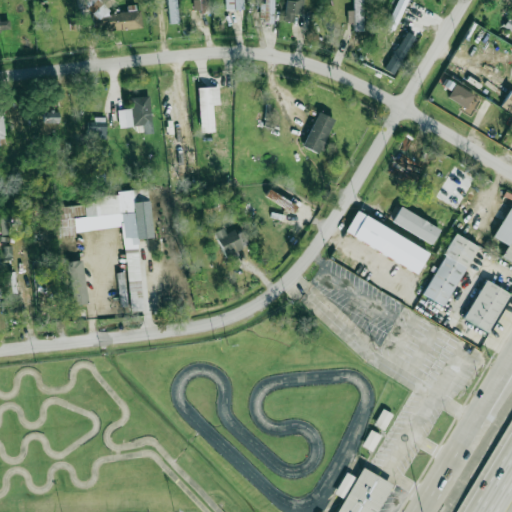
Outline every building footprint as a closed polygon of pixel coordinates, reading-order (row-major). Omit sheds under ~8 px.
[(166,0),(168,24),(177,23),(176,0),(166,0)] [(207,0),(192,0),(193,11),(208,11),(207,0)] [(244,11),(244,0),(225,0),(225,11),(244,11)] [(275,0),(265,0),(265,23),(275,23),(275,0)] [(293,23),(294,14),(299,15),(301,0),(287,0),(283,21),(293,23)] [(362,0),(353,0),(353,31),(362,31),(362,0)] [(394,30),(407,0),(397,0),(386,26),(394,30)] [(140,11),(93,16),(95,33),(142,28),(140,11)] [(0,29),(9,29),(8,20),(0,21),(0,29)] [(414,37),(406,33),(392,58),(400,62),(414,37)] [(447,98),(470,110),(477,96),(454,84),(447,98)] [(200,131),(210,131),(210,89),(200,89),(200,131)] [(511,113),(511,91),(509,90),(501,108),(511,113)] [(168,137),(177,136),(171,91),(162,92),(168,137)] [(131,98),(132,126),(150,125),(149,97),(131,98)] [(60,131),(60,107),(43,107),(43,131),(60,131)] [(316,154),(333,120),(317,112),(300,147),(316,154)] [(105,117),(87,117),(87,139),(105,139),(105,117)] [(265,195),(291,213),(295,207),(270,189),(265,195)] [(122,228),(130,311),(143,310),(137,239),(152,238),(149,201),(134,202),(133,192),(83,196),(84,205),(55,207),(57,234),(122,228)] [(390,222),(432,244),(440,228),(398,207),(390,222)] [(428,253),(357,210),(344,231),(415,274),(428,253)] [(0,234),(10,235),(9,215),(0,215),(0,234)] [(242,248),(233,230),(215,239),(225,257),(242,248)] [(421,294),(443,306),(477,246),(455,234),(421,294)] [(511,235),(500,255),(511,262),(511,235)] [(4,258),(12,257),(11,246),(3,247),(4,258)] [(70,305),(85,304),(83,261),(68,261),(70,305)] [(16,312),(14,272),(5,273),(7,313),(16,312)] [(128,306),(123,272),(115,273),(120,307),(128,306)] [(511,295),(484,280),(462,318),(488,333),(511,295)] [(374,425),(383,429),(391,415),(381,410),(374,425)] [(379,436),(370,431),(362,445),(371,450),(379,436)] [(337,511),(376,511),(390,482),(358,467),(337,511)] [(342,498),(354,477),(345,473),(334,494),(342,498)]
